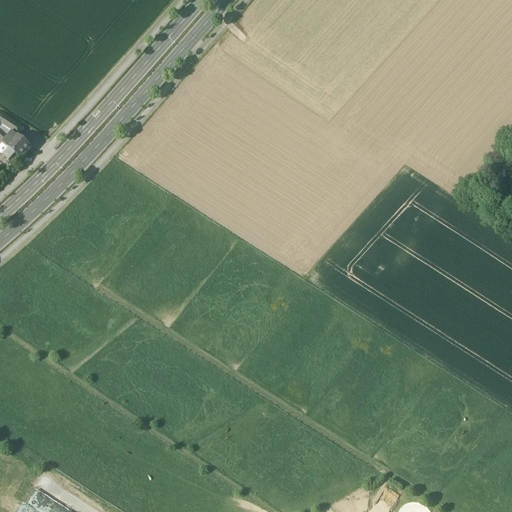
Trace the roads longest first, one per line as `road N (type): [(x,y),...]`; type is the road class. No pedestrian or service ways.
road 1 (primary): [(0,240),(230,0)]
road 2 (primary): [(199,0),(55,164),(0,214)]
